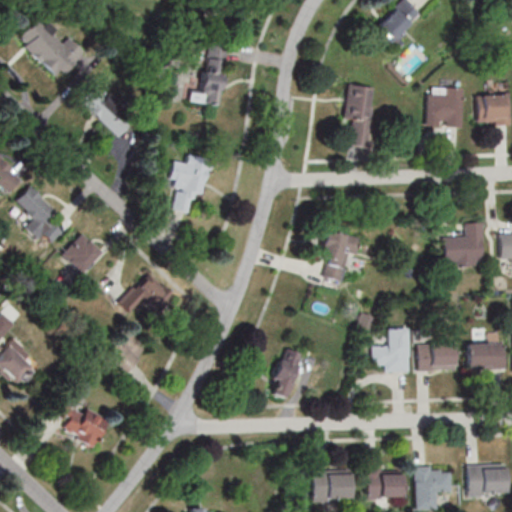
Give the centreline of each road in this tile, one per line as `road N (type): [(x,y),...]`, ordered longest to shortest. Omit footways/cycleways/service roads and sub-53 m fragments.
road 1 (residential): [(105,511),(162,441),(230,315),(263,219),(294,51),(318,0)]
road 2 (residential): [(511,419),(168,430)]
road 3 (residential): [(232,309),(0,91)]
road 4 (residential): [(511,174),(270,180)]
